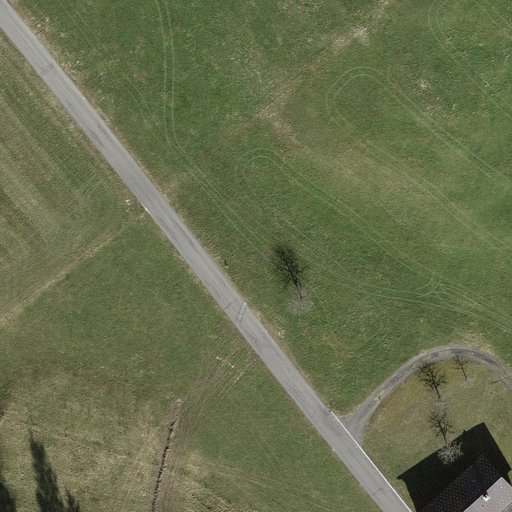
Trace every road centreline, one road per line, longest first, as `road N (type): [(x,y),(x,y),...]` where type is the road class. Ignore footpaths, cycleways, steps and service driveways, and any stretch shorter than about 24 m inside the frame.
road 1 (unclassified): [(396,511),(0,10)]
road 2 (track): [(339,441),(395,379),(433,354),(481,357),(511,382)]
